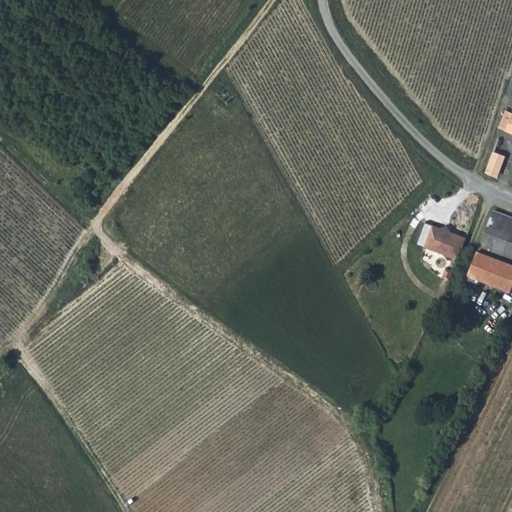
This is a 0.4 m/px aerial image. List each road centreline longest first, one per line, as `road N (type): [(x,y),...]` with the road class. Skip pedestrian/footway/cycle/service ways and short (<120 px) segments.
road 1 (track): [(91,230),(19,345),(126,511)]
road 2 (track): [(91,230),(271,0)]
road 3 (unclassified): [(320,0),(332,35),(419,138),(460,173),(511,198)]
road 4 (track): [(0,145),(91,230)]
